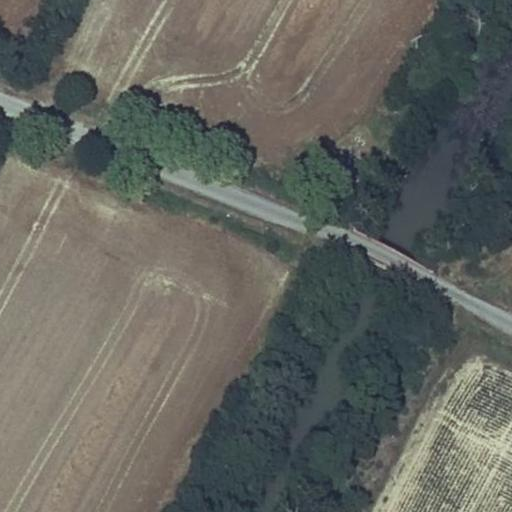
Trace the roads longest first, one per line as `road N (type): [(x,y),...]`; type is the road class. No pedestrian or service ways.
road 1 (unclassified): [(0,104),(350,240),(511,325)]
road 2 (track): [(376,511),(450,373),(472,360),(511,369)]
